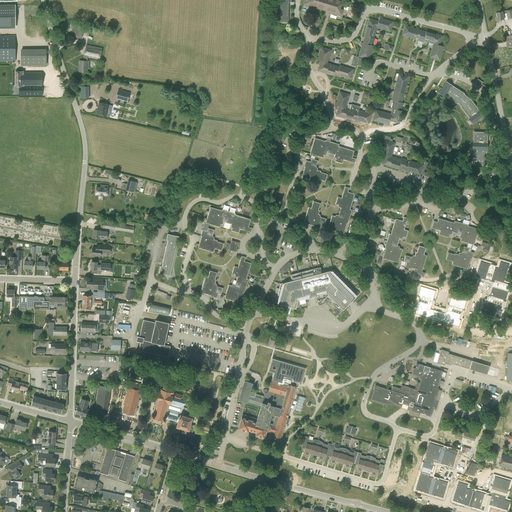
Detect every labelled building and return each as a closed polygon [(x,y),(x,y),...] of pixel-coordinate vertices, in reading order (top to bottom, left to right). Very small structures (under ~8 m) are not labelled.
[(276,0),(276,22),(288,22),(288,18),(289,1),(288,0),(276,0)] [(330,11),(329,14),(341,17),(343,10),(339,9),(341,1),(336,0),(304,0),(302,6),(307,7),(308,4),(317,7),(323,9),(330,11)] [(0,27),(15,27),(15,6),(0,5),(0,27)] [(497,13),(498,20),(504,19),(505,20),(511,18),(511,9),(503,12),(497,13)] [(377,28),(390,32),(391,29),(391,27),(392,27),(392,26),(393,22),(384,19),(383,19),(383,17),(380,16),(379,21),(372,19),(372,20),(371,21),(368,21),(364,35),(365,35),(364,38),(363,41),(363,43),(362,42),(361,45),(362,46),(359,57),(364,58),(369,60),(372,47),(373,46),(371,45),(371,43),(373,44),(375,38),(374,38),(375,34),(377,28)] [(81,39),(84,27),(74,24),(71,36),(81,39)] [(432,49),(429,57),(431,58),(434,58),(439,60),(443,49),(444,50),(445,47),(440,45),(442,39),(441,38),(440,38),(441,35),(426,31),(426,32),(420,30),(419,30),(418,29),(419,28),(416,27),(416,29),(415,28),(414,28),(405,25),(403,29),(403,30),(403,31),(402,35),(415,39),(416,38),(418,38),(418,40),(423,42),(423,41),(428,42),(433,44),(432,49)] [(269,29),(263,32),(269,43),(269,44),(271,48),(276,58),(279,63),(279,62),(284,72),(298,65),(294,56),(293,54),(284,37),(283,35),(279,27),(271,31),(269,29)] [(0,61),(15,61),(15,36),(0,36),(0,61)] [(89,68),(89,61),(88,61),(88,58),(99,60),(103,48),(86,45),(84,56),(83,56),(83,61),(79,61),(79,72),(87,72),(87,68),(89,68)] [(325,48),(321,47),(318,58),(317,57),(317,58),(316,60),(317,60),(319,61),(320,61),(318,69),(327,71),(326,73),(333,75),(334,74),(337,75),(337,76),(338,77),(339,77),(340,76),(351,79),(352,75),(351,75),(352,73),(353,69),(340,65),(339,67),(327,63),(330,54),(331,50),(326,49),(325,48)] [(21,65),(46,65),(46,50),(21,50),(21,65)] [(18,96),(42,95),(42,72),(20,73),(20,71),(15,71),(15,87),(18,87),(18,96)] [(391,114),(375,110),(373,120),(384,123),(385,124),(385,125),(388,126),(389,121),(396,122),(396,120),(399,121),(402,111),(401,111),(402,105),(400,104),(401,102),(402,103),(409,76),(407,76),(406,76),(406,74),(405,73),(404,75),(403,79),(402,78),(403,75),(398,73),(396,82),(394,91),(391,100),(395,101),(395,103),(393,102),(391,108),(392,109),(391,114)] [(442,88),(439,93),(440,92),(445,95),(444,96),(444,97),(445,96),(457,104),(458,103),(461,106),(460,106),(469,118),(468,119),(469,119),(471,118),(474,122),(472,124),(477,121),(484,115),(479,110),(479,111),(477,109),(478,109),(470,99),(469,99),(467,97),(466,96),(464,94),(464,93),(453,86),(453,87),(451,86),(452,85),(446,81),(442,88)] [(88,98),(88,86),(80,86),(80,98),(88,98)] [(116,99),(120,100),(128,102),(131,93),(119,89),(116,99)] [(352,104),(350,109),(345,108),(349,94),(346,93),(346,94),(344,93),(340,91),(336,103),(335,103),(334,105),(335,106),(337,106),(339,107),(336,114),(345,116),(345,118),(351,120),(352,119),(355,120),(355,121),(358,122),(358,120),(369,124),(370,120),(370,118),(371,118),(372,114),(371,114),(365,112),(359,110),(360,107),(352,104)] [(97,110),(96,114),(106,116),(109,105),(99,103),(97,110)] [(473,149),(472,165),(478,165),(486,165),(487,152),(486,152),(486,150),(487,150),(487,143),(488,132),(479,132),(473,131),(473,142),(472,142),(472,143),(475,143),(475,149),(472,148),(472,149),(473,149)] [(390,141),(386,140),(382,151),(381,150),(380,153),(385,155),(383,161),(385,162),(384,165),(399,169),(399,168),(406,171),(406,172),(409,173),(409,171),(420,175),(421,171),(422,171),(421,174),(428,176),(429,173),(423,171),(424,169),(425,170),(428,163),(424,162),(422,169),(423,165),(409,161),(409,163),(407,162),(407,160),(402,158),(401,159),(391,156),(396,143),(392,142),(392,140),(390,139),(391,138),(383,135),(382,139),(390,141)] [(356,159),(352,158),(354,151),(339,146),(339,144),(326,140),(325,141),(315,138),(310,154),(324,158),(325,155),(326,155),(327,153),(335,155),(334,157),(336,158),(335,161),(342,163),(343,160),(355,163),(356,159)] [(306,161),(304,167),(305,167),(302,177),(317,182),(318,179),(325,181),(327,174),(321,172),(321,171),(317,170),(318,168),(316,167),(318,161),(312,159),(311,162),(306,161)] [(136,182),(128,180),(126,190),(133,192),(136,182)] [(103,185),(103,187),(96,186),(95,195),(98,195),(98,197),(102,197),(102,196),(106,196),(107,196),(108,186),(103,185)] [(344,234),(347,223),(348,224),(352,210),(350,209),(355,194),(348,192),(349,188),(345,187),(342,198),(338,197),(335,204),(338,205),(339,207),(341,208),(338,215),(336,215),(335,216),(332,215),(328,229),(344,234)] [(319,210),(318,210),(320,203),(313,201),(311,208),(308,207),(304,223),(314,226),(314,227),(320,229),(322,224),(324,225),(326,219),(320,217),(320,215),(318,214),(319,210)] [(222,210),(210,207),(205,223),(220,227),(221,224),(223,224),(224,222),(231,224),(231,226),(232,228),(231,230),(239,233),(240,229),(251,232),(252,228),(248,227),(251,219),(235,214),(236,214),(222,209),(222,210)] [(385,247),(386,248),(383,258),(398,263),(399,260),(403,249),(400,248),(399,246),(397,246),(400,238),(402,239),(403,237),(406,238),(408,231),(404,230),(408,218),(406,218),(403,217),(402,221),(401,220),(396,219),(395,220),(391,234),(389,234),(387,241),(385,247)] [(460,241),(474,245),(476,238),(478,229),(475,228),(468,226),(468,225),(455,221),(454,223),(439,218),(437,222),(434,221),(431,228),(440,231),(439,235),(449,238),(450,235),(452,234),(452,232),(460,234),(459,236),(461,238),(460,241)] [(134,227),(102,222),(102,226),(102,228),(116,230),(133,233),(134,227)] [(223,247),(224,243),(217,241),(217,240),(214,239),(214,238),(212,236),(214,230),(208,228),(207,231),(202,230),(200,236),(201,236),(198,248),(214,252),(215,248),(222,250),(222,249),(224,250),(224,248),(226,248),(228,241),(225,240),(223,247)] [(107,239),(107,232),(100,231),(100,230),(93,230),(92,238),(99,239),(99,238),(107,239)] [(165,275),(170,276),(179,236),(168,234),(166,240),(167,240),(162,266),(160,266),(159,273),(165,275)] [(239,242),(231,240),(229,249),(236,252),(239,242)] [(92,255),(100,256),(100,252),(106,252),(106,245),(96,245),(96,248),(92,248),(92,255)] [(410,257),(405,255),(403,261),(406,262),(405,267),(411,269),(411,268),(422,271),(427,255),(424,255),(426,248),(421,246),(419,246),(417,252),(416,252),(415,256),(413,255),(411,257),(410,257)] [(455,253),(455,255),(448,252),(447,256),(446,259),(453,262),(452,264),(467,269),(469,264),(471,259),(472,259),(473,253),(469,251),(469,248),(466,248),(463,247),(463,249),(462,252),(459,253),(459,255),(457,254),(455,253)] [(10,268),(18,268),(18,260),(22,260),(22,250),(15,250),(15,257),(10,257),(10,268)] [(45,269),(45,267),(45,262),(48,262),(48,255),(41,255),(41,261),(37,261),(36,268),(44,269),(45,269)] [(231,285),(229,284),(225,295),(225,298),(240,303),(243,292),(244,293),(248,279),(247,278),(251,263),(244,261),(246,257),(241,256),(238,267),(234,266),(232,273),(235,274),(235,276),(237,277),(235,285),(233,284),(231,285)] [(59,267),(59,270),(68,270),(68,262),(64,262),(59,262),(59,261),(53,261),(53,267),(59,267)] [(90,269),(96,270),(96,268),(100,268),(100,270),(110,271),(111,264),(101,263),(101,265),(97,265),(97,262),(92,261),(91,261),(91,265),(89,265),(89,268),(90,269)] [(282,268),(285,271),(289,268),(292,264),(289,261),(282,268)] [(503,282),(508,263),(499,261),(497,268),(489,265),(489,264),(479,261),(475,276),(490,281),(490,279),(493,280),(487,301),(489,301),(488,304),(483,303),(480,312),(499,317),(501,310),(500,310),(503,300),(504,300),(509,284),(503,282)] [(343,310),(358,295),(352,289),(348,284),(340,276),(335,271),(333,270),(322,273),(320,267),(313,269),(298,273),(290,275),(291,276),(292,280),(280,283),(277,295),(275,303),(291,307),(296,309),(298,301),(327,294),(343,310)] [(211,295),(211,296),(217,298),(218,293),(221,294),(223,288),(217,286),(217,284),(215,283),(216,280),(215,279),(217,273),(210,270),(208,277),(205,276),(200,292),(211,295)] [(356,283),(359,280),(352,273),(349,276),(352,279),(356,283)] [(87,282),(86,288),(98,289),(98,292),(93,292),(104,293),(105,289),(102,289),(103,279),(93,278),(92,282),(87,282)] [(459,319),(462,309),(463,309),(466,300),(451,295),(446,310),(448,311),(447,314),(441,312),(442,310),(434,307),(434,310),(428,308),(429,305),(430,305),(435,290),(419,286),(417,295),(418,296),(415,306),(414,305),(411,313),(458,327),(460,319),(459,319)] [(7,289),(7,297),(12,297),(12,302),(12,307),(17,307),(17,306),(19,306),(19,297),(14,296),(14,290),(7,289)] [(134,292),(127,290),(125,299),(132,301),(132,299),(134,292)] [(91,296),(83,295),(82,302),(102,303),(102,302),(102,301),(94,301),(94,298),(104,298),(104,293),(93,292),(93,295),(91,295),(91,296)] [(48,305),(49,305),(56,306),(56,309),(59,310),(67,310),(67,297),(61,297),(53,297),(19,296),(19,310),(25,310),(25,307),(33,307),(33,309),(34,309),(46,309),(48,309),(48,305)] [(357,303),(360,306),(367,299),(364,296),(357,303)] [(149,311),(168,316),(170,308),(151,304),(149,311)] [(109,323),(109,316),(99,315),(98,323),(109,323)] [(136,341),(141,342),(139,350),(168,357),(170,346),(164,345),(169,323),(156,320),(155,322),(143,320),(139,337),(137,336),(136,341)] [(48,323),(48,335),(66,336),(67,327),(54,327),(54,323),(48,323)] [(95,323),(81,323),(81,332),(80,335),(92,335),(92,332),(95,333),(95,323)] [(121,341),(121,340),(111,339),(111,340),(111,349),(120,350),(121,341)] [(82,350),(90,351),(94,351),(95,343),(91,342),(80,341),(80,350),(82,350)] [(55,343),(55,344),(51,344),(51,349),(55,349),(55,351),(66,352),(66,344),(55,343)] [(449,352),(441,349),(436,363),(444,365),(445,362),(451,364),(451,365),(451,364),(490,375),(491,370),(488,369),(489,366),(480,363),(448,353),(449,352)] [(238,428),(238,429),(239,429),(242,430),(243,430),(248,432),(248,430),(256,433),(255,435),(259,436),(264,438),(266,430),(274,432),(273,436),(281,438),(293,399),(294,394),(296,386),(297,383),(301,384),(302,382),(306,368),(272,358),(268,371),(274,372),(272,380),(269,390),(268,391),(266,389),(264,390),(265,392),(264,393),(263,396),(256,394),(256,393),(250,391),(252,383),(250,383),(245,381),(242,390),(242,391),(241,392),(241,394),(239,400),(245,402),(247,403),(247,402),(261,406),(257,419),(250,417),(242,414),(241,418),(238,428)] [(377,386),(375,387),(371,400),(386,405),(385,407),(391,409),(392,404),(401,407),(409,409),(408,412),(408,414),(418,418),(418,417),(419,415),(420,412),(426,414),(426,415),(431,417),(433,409),(436,410),(437,406),(434,405),(439,389),(438,388),(443,371),(419,364),(418,369),(413,368),(411,374),(422,377),(421,381),(421,380),(420,381),(421,382),(421,383),(419,383),(417,391),(410,388),(409,391),(392,386),(391,390),(377,386)] [(144,374),(143,381),(156,383),(158,376),(144,374)] [(13,380),(13,379),(9,378),(7,385),(8,385),(11,386),(10,389),(18,391),(19,388),(26,390),(28,385),(13,380)] [(463,381),(456,379),(455,379),(452,387),(461,389),(463,381)] [(122,412),(134,415),(135,415),(136,411),(137,411),(138,408),(136,408),(139,396),(141,396),(141,393),(142,394),(143,391),(141,390),(140,390),(141,386),(130,384),(130,385),(129,387),(128,387),(122,412)] [(192,418),(180,415),(167,411),(168,409),(169,409),(169,408),(168,408),(169,404),(171,404),(171,403),(172,400),(173,400),(174,399),(182,402),(184,396),(170,391),(171,390),(171,389),(171,388),(170,387),(169,386),(168,385),(167,385),(165,385),(164,385),(163,386),(163,387),(162,389),(159,388),(158,392),(157,391),(157,392),(158,392),(156,399),(155,399),(154,399),(156,400),(155,404),(154,404),(154,405),(155,405),(153,409),(152,409),(152,410),(153,410),(152,414),(151,417),(154,418),(154,417),(162,420),(165,421),(165,418),(173,420),(173,421),(175,422),(174,423),(177,424),(176,427),(177,427),(177,429),(180,429),(181,428),(188,430),(192,431),(194,426),(190,425),(192,418)] [(99,406),(99,407),(107,409),(110,387),(99,386),(96,405),(99,406)] [(202,387),(200,394),(214,398),(216,391),(202,387)] [(305,398),(299,396),(295,411),(300,412),(305,398)] [(86,417),(88,409),(86,409),(88,402),(86,402),(86,401),(81,400),(79,406),(78,406),(76,413),(86,417)] [(63,404),(58,403),(56,411),(61,413),(62,409),(63,409),(64,405),(63,405),(63,404)] [(14,427),(25,430),(27,423),(21,421),(21,420),(17,419),(14,427)] [(346,428),(345,432),(350,433),(355,435),(356,431),(355,430),(356,427),(351,426),(348,425),(348,428),(346,428)] [(48,431),(48,442),(55,443),(56,432),(48,431)] [(305,448),(304,450),(303,455),(307,456),(308,452),(314,454),(318,440),(317,440),(313,440),(308,439),(308,437),(305,436),(301,447),(305,448)] [(318,440),(314,454),(320,456),(319,460),(323,461),(325,454),(328,455),(331,444),(328,443),(327,445),(322,443),(323,443),(319,440),(318,440)] [(430,472),(432,473),(434,466),(432,465),(434,459),(438,460),(437,462),(452,466),(457,451),(429,442),(415,489),(443,497),(447,482),(432,477),(432,479),(428,478),(430,472)] [(333,464),(334,460),(340,462),(345,448),(344,448),(339,448),(334,447),(335,445),(331,444),(328,455),(331,456),(329,463),(333,464)] [(117,450),(107,447),(99,472),(108,475),(108,473),(118,476),(117,479),(126,481),(134,456),(129,454),(119,451),(119,450),(118,450),(117,450)] [(345,448),(340,462),(347,464),(345,468),(349,469),(351,462),(354,463),(358,452),(354,451),(354,453),(349,451),(349,450),(345,448)] [(5,456),(4,457),(0,456),(2,452),(0,451),(0,466),(2,467),(3,464),(7,465),(9,459),(8,457),(5,456)] [(359,472),(360,468),(367,470),(371,456),(370,456),(366,455),(366,456),(361,455),(361,453),(358,452),(354,463),(357,464),(355,471),(359,472)] [(55,466),(55,458),(52,458),(53,455),(38,453),(37,461),(46,461),(45,465),(55,466)] [(28,454),(23,457),(19,460),(21,463),(25,461),(27,465),(31,463),(29,458),(30,457),(28,454)] [(508,467),(511,468),(511,457),(502,455),(499,465),(508,467)] [(371,456),(367,470),(373,472),(372,476),(376,477),(378,470),(381,471),(385,460),(381,459),(380,460),(375,459),(376,458),(372,456),(371,456)] [(143,459),(140,466),(144,468),(143,472),(146,473),(147,469),(148,469),(150,461),(143,459)] [(16,462),(9,466),(7,468),(9,471),(8,472),(12,478),(14,476),(15,479),(17,479),(20,477),(20,476),(19,473),(18,471),(23,467),(21,463),(19,460),(16,462)] [(468,462),(466,473),(474,475),(477,463),(468,462)] [(155,475),(159,476),(161,472),(163,465),(156,463),(153,470),(157,471),(155,475)] [(53,481),(54,473),(52,473),(52,469),(43,469),(42,477),(45,477),(45,480),(53,481)] [(89,479),(84,478),(85,476),(77,474),(74,487),(82,489),(82,486),(87,488),(86,490),(94,492),(97,479),(90,477),(89,479)] [(489,504),(507,510),(510,501),(504,499),(510,480),(494,476),(490,491),(492,491),(491,495),(470,489),(469,491),(466,489),(467,484),(458,481),(453,500),(487,511),(489,504)] [(7,490),(16,491),(16,488),(20,488),(21,488),(22,481),(15,481),(15,485),(7,484),(7,490)] [(52,498),(53,490),(51,490),(51,486),(38,485),(38,492),(44,493),(43,498),(52,498)] [(150,504),(153,497),(149,496),(150,492),(141,489),(139,496),(142,497),(141,501),(150,504)] [(19,495),(16,494),(16,491),(7,490),(6,496),(9,496),(9,500),(21,501),(21,497),(19,497),(19,495)] [(123,501),(124,496),(100,490),(98,496),(123,501)] [(5,510),(15,511),(15,508),(18,508),(18,506),(21,506),(21,501),(9,500),(9,505),(6,504),(5,510)] [(148,511),(149,510),(143,508),(144,505),(136,502),(136,503),(130,501),(129,505),(133,506),(132,508),(135,509),(134,509),(139,510),(138,511),(148,511)] [(50,511),(51,507),(50,507),(50,503),(37,502),(36,509),(43,509),(42,511),(50,511)]
